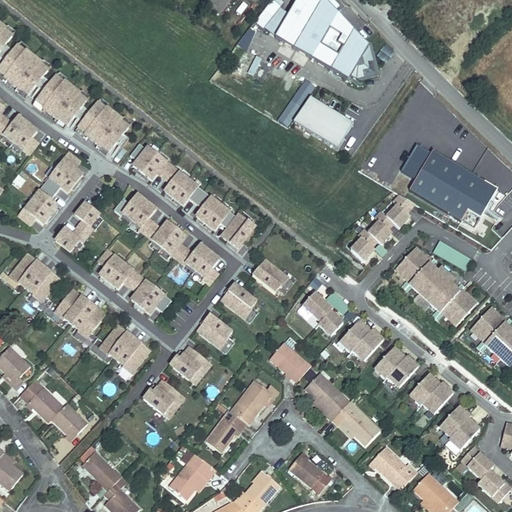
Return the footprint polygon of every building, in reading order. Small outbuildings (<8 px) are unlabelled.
[(221,15),(232,0),(201,0),(221,15)] [(264,31),(285,4),(280,0),(273,0),(255,24),(264,31)] [(325,0),(297,0),(298,0),(276,39),(349,82),(352,77),(357,80),(378,75),(371,47),(325,0)] [(0,53),(5,46),(12,38),(4,32),(5,30),(0,26),(0,53)] [(381,77),(373,44),(371,47),(378,75),(357,80),(361,82),(381,77)] [(0,59),(5,63),(13,53),(5,46),(0,53),(0,59)] [(43,78),(48,72),(40,66),(41,65),(26,53),(25,54),(17,48),(13,53),(5,63),(0,69),(0,74),(6,79),(5,80),(20,92),(21,91),(29,97),(36,88),(43,78)] [(246,81),(261,89),(272,66),(243,51),(232,73),(247,81),(246,81)] [(83,108),(87,103),(79,97),(80,95),(65,83),(64,84),(56,78),(51,84),(44,94),(36,103),(44,109),(43,110),(59,123),(60,121),(67,127),(74,118),(83,108)] [(44,94),(51,84),(43,78),(36,88),(44,94)] [(337,151),(353,126),(309,100),(292,124),(337,151)] [(116,145),(123,135),(129,129),(121,123),(122,121),(107,109),(106,110),(98,104),(90,114),(82,124),(78,129),(86,135),(85,137),(100,149),(102,147),(109,154),(116,145)] [(0,133),(29,156),(38,145),(32,139),(37,133),(19,118),(13,125),(0,115),(0,114),(4,110),(0,106),(0,133)] [(82,124),(90,114),(83,108),(74,118),(82,124)] [(122,149),(129,140),(123,135),(116,145),(122,149)] [(229,213),(166,163),(148,149),(146,151),(139,145),(130,157),(137,162),(133,167),(151,182),(157,174),(170,185),(164,192),(183,207),(189,199),(202,210),(196,217),(215,232),(221,224),(227,230),(221,237),(238,250),(255,228),(239,215),(236,218),(229,213)] [(409,192),(474,231),(497,192),(432,154),(430,156),(416,147),(401,172),(415,181),(409,192)] [(58,207),(51,201),(61,188),(68,194),(83,176),(75,169),(80,163),(69,154),(63,161),(64,161),(39,192),(39,193),(25,211),(24,210),(19,217),(30,226),(36,220),(43,226),(58,207)] [(180,245),(186,238),(167,223),(162,230),(149,220),(156,210),(138,196),(130,205),(123,200),(114,212),(121,217),(123,215),(141,229),(139,231),(185,267),(187,265),(204,279),(203,281),(210,287),(219,275),(212,270),(220,260),(201,246),(193,255),(180,245)] [(396,208),(385,219),(393,226),(399,231),(410,219),(406,216),(414,207),(399,198),(392,205),(396,208)] [(71,253),(80,242),(83,244),(94,231),(91,228),(100,216),(85,205),(76,216),(83,222),(73,235),(65,229),(56,242),(71,253)] [(385,219),(380,214),(374,221),(378,224),(367,236),(377,244),(380,248),(391,236),(388,232),(393,226),(385,219)] [(371,250),(377,244),(367,236),(364,232),(358,239),(361,241),(350,253),(363,265),(374,253),(371,250)] [(433,254),(465,272),(471,260),(439,242),(433,254)] [(427,261),(415,250),(394,272),(406,283),(409,286),(408,287),(411,290),(437,314),(440,316),(441,315),(444,317),(456,328),(476,306),(464,294),(450,310),(447,307),(458,295),(455,291),(430,269),(427,266),(415,279),(412,276),(427,261)] [(164,297),(133,271),(133,272),(108,252),(99,263),(106,269),(100,276),(119,291),(124,283),(137,294),(132,301),(150,316),(156,308),(163,313),(172,302),(165,296),(164,297)] [(42,304),(61,281),(28,255),(10,279),(19,286),(20,285),(34,296),(33,297),(42,304)] [(289,279),(279,271),(266,260),(253,277),(275,295),(280,287),(281,288),(289,279)] [(430,263),(427,261),(412,276),(415,279),(427,266),(430,263)] [(427,266),(430,269),(435,264),(431,261),(430,263),(427,266)] [(406,296),(411,290),(408,287),(409,286),(406,283),(400,290),(406,296)] [(235,313),(235,312),(245,320),(252,311),(251,310),(257,303),(235,285),(221,302),(235,313)] [(455,291),(458,295),(461,292),(463,290),(459,286),(455,291)] [(106,317),(73,291),(55,314),(64,321),(65,320),(79,331),(78,332),(87,339),(106,317)] [(464,294),(461,292),(458,295),(447,307),(450,310),(464,294)] [(320,325),(329,315),(330,314),(332,312),(326,306),(324,308),(321,305),(321,301),(314,295),(302,308),(320,325)] [(502,320),(490,309),(469,332),(482,343),(475,350),(481,355),(486,350),(511,373),(511,334),(506,329),(502,326),(491,338),(488,336),(502,320)] [(440,316),(437,314),(432,319),(437,324),(444,317),(441,315),(440,316)] [(319,327),(331,338),(343,325),(336,319),(332,318),(329,315),(320,325),(319,327)] [(211,343),(221,350),(228,341),(227,340),(233,333),(211,316),(197,333),(211,343)] [(505,323),(502,320),(488,336),(491,338),(502,326),(505,323)] [(502,326),(506,329),(510,324),(507,321),(505,323),(502,326)] [(353,353),(373,331),(367,326),(365,328),(360,323),(341,343),(347,349),(346,350),(351,355),(353,353)] [(151,352),(118,327),(101,350),(109,357),(110,356),(125,367),(124,368),(133,375),(151,352)] [(373,331),(353,353),(359,358),(359,357),(365,362),(384,342),(378,337),(380,335),(374,330),(373,331)] [(12,335),(9,333),(1,340),(5,343),(12,336),(12,335)] [(311,368),(284,344),(270,361),(281,370),(285,366),(295,374),(293,377),(293,378),(299,383),(311,368)] [(194,384),(209,364),(189,348),(180,360),(177,358),(171,366),(194,384)] [(31,369),(10,349),(0,358),(0,369),(5,375),(6,374),(6,375),(15,383),(16,384),(19,380),(25,375),(27,377),(32,373),(29,370),(31,369)] [(388,379),(408,358),(402,353),(401,355),(395,349),(376,370),(382,375),(381,376),(387,381),(388,379)] [(408,358),(388,379),(394,384),(395,383),(400,389),(419,368),(413,363),(415,361),(409,356),(408,358)] [(197,387),(212,367),(209,364),(194,384),(197,387)] [(295,374),(285,366),(281,370),(286,375),(292,380),(297,385),(299,383),(293,378),(293,377),(295,374)] [(55,372),(50,367),(45,371),(51,377),(55,372)] [(15,383),(6,375),(6,374),(5,375),(3,377),(16,390),(23,384),(20,380),(19,380),(16,384),(15,383)] [(64,409),(39,385),(46,377),(43,374),(20,397),(28,405),(27,406),(32,411),(34,410),(49,425),(52,422),(64,409)] [(340,395),(320,375),(306,391),(316,401),(317,400),(326,409),(340,395)] [(416,401),(416,402),(421,408),(423,406),(443,384),(437,379),(435,381),(429,376),(411,396),(416,401)] [(167,418),(183,398),(163,382),(153,394),(150,392),(144,400),(167,418)] [(248,427),(264,407),(264,406),(263,406),(271,396),(272,396),(267,392),(255,382),(230,414),(244,424),(246,426),(248,427)] [(448,389),(450,387),(444,382),(443,384),(423,406),(428,411),(429,410),(435,415),(454,395),(448,389)] [(267,409),(280,394),(279,394),(271,387),(267,391),(267,392),(272,396),(271,396),(263,406),(264,406),(264,407),(267,409)] [(76,405),(82,399),(78,395),(72,401),(75,403),(76,405)] [(326,409),(317,400),(316,401),(313,404),(332,423),(332,422),(339,415),(334,409),(344,399),(340,395),(326,409)] [(170,420),(186,400),(183,398),(167,418),(170,420)] [(339,415),(350,404),(344,399),(334,409),(339,415)] [(381,433),(350,403),(350,404),(339,415),(349,424),(346,428),(355,437),(354,437),(365,449),(381,433)] [(88,426),(70,409),(67,406),(64,409),(52,422),(63,432),(69,427),(78,436),(88,426)] [(452,439),(471,418),(473,416),(467,411),(466,413),(460,407),(441,428),(447,433),(446,434),(452,439)] [(234,437),(244,424),(230,414),(229,413),(206,443),(220,455),(234,437)] [(349,424),(339,415),(332,422),(333,422),(351,440),(354,437),(355,437),(346,428),(349,424)] [(471,418),(450,441),(456,446),(456,445),(462,450),(481,430),(475,425),(477,423),(471,418)] [(236,439),(246,426),(244,424),(234,437),(236,439)] [(511,449),(511,426),(506,425),(500,449),(511,452),(511,449)] [(72,443),(78,436),(69,427),(63,432),(68,437),(67,439),(71,443),(72,443)] [(188,452),(182,447),(175,457),(181,462),(188,452)] [(415,472),(408,465),(406,468),(387,449),(385,451),(381,447),(373,455),(377,459),(382,464),(376,470),(400,494),(407,486),(412,481),(418,475),(415,472)] [(83,463),(94,452),(90,448),(80,460),(83,463)] [(482,482),(490,473),(493,469),(473,450),(461,463),(482,482)] [(24,475),(13,466),(11,467),(1,459),(5,455),(0,451),(0,485),(10,493),(24,475)] [(196,490),(212,469),(188,452),(181,462),(187,466),(169,489),(187,502),(196,490)] [(121,479),(96,454),(83,467),(98,482),(104,488),(108,492),(121,479)] [(15,463),(5,455),(1,459),(11,467),(13,466),(15,463)] [(305,465),(308,462),(309,461),(303,457),(299,461),(305,465)] [(382,464),(377,459),(370,466),(369,467),(374,471),(376,470),(382,464)] [(331,482),(308,462),(305,465),(299,461),(298,460),(288,471),(319,497),(331,482)] [(418,475),(427,465),(424,463),(415,472),(418,475)] [(165,479),(172,471),(167,467),(161,474),(161,476),(165,479)] [(199,492),(215,471),(212,469),(196,490),(199,492)] [(259,511),(280,489),(269,480),(262,473),(258,478),(253,483),(255,485),(246,495),(236,506),(243,511),(259,511)] [(510,492),(490,473),(482,482),(478,486),(498,505),(510,492)] [(459,504),(429,475),(418,487),(413,492),(424,502),(425,501),(436,511),(451,511),(452,511),(459,504)] [(139,511),(140,511),(120,492),(126,485),(121,479),(108,492),(104,497),(109,502),(104,507),(109,511),(139,511)] [(418,487),(412,481),(407,486),(413,492),(418,487)] [(236,487),(233,483),(233,484),(222,493),(225,496),(236,487)] [(225,496),(222,493),(214,498),(217,503),(227,497),(225,496)] [(246,495),(243,493),(243,494),(234,504),(236,506),(246,495)] [(508,508),(511,502),(511,497),(508,494),(502,503),(508,508)] [(436,511),(425,501),(424,502),(421,505),(429,511),(436,511)]
